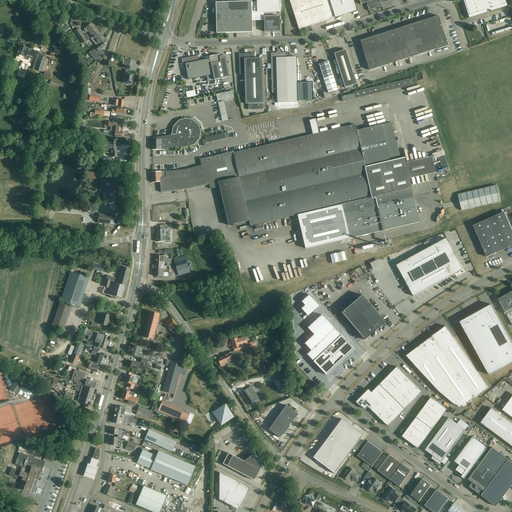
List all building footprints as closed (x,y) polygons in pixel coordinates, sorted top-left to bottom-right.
[(251,2),(216,3),(216,18),(217,18),(217,19),(216,19),(216,21),(217,21),(216,28),(216,33),(229,33),(232,33),(234,33),(237,33),(239,33),(242,33),(244,33),(247,32),(252,32),(252,21),(251,13),(280,12),(279,0),(256,0),(257,2),(251,2)] [(292,0),(289,1),(299,30),(335,18),(328,0),(292,0)] [(353,0),(328,0),(335,18),(357,11),(353,0)] [(368,10),(368,11),(375,8),(382,6),(379,6),(378,4),(381,3),(381,4),(390,1),(390,0),(358,0),(360,5),(367,3),(368,5),(367,5),(366,5),(368,10)] [(464,0),(470,18),(507,6),(504,0),(464,0)] [(264,17),(264,32),(280,32),(279,16),(264,17)] [(360,41),(369,70),(447,45),(438,16),(360,41)] [(66,18),(59,26),(62,28),(68,20),(66,18)] [(88,31),(93,37),(98,32),(91,23),(87,27),(85,29),(84,30),(86,32),(87,32),(88,31)] [(80,39),(84,37),(79,29),(75,32),(80,39)] [(93,37),(99,44),(104,40),(98,32),(93,37)] [(84,37),(80,39),(83,44),(90,39),(87,35),(86,35),(84,37)] [(99,44),(91,51),(93,54),(97,50),(98,51),(105,46),(104,45),(107,43),(104,40),(99,44)] [(20,46),(19,50),(17,54),(24,57),(24,59),(29,61),(30,58),(36,60),(38,60),(35,70),(42,72),(45,63),(46,58),(37,55),(38,52),(35,51),(34,51),(27,49),(28,48),(20,46)] [(61,50),(55,48),(53,54),(59,56),(61,50)] [(334,54),(344,88),(356,84),(345,50),(334,54)] [(254,53),(239,54),(239,74),(244,74),(245,104),(248,104),(248,110),(263,110),(263,104),(262,63),(262,58),(254,58),(254,53)] [(271,64),(267,64),(267,69),(271,69),(271,81),(272,88),(272,93),(276,93),(277,103),(298,102),(298,101),(313,101),(313,83),(297,83),(297,62),(296,57),(285,58),(285,53),(284,53),(271,53),(271,58),(271,64)] [(188,80),(213,75),(209,59),(199,61),(198,55),(182,58),(182,59),(183,59),(184,60),(183,63),(184,69),(185,70),(186,70),(188,80)] [(213,75),(213,77),(214,80),(229,77),(225,56),(220,57),(219,55),(209,57),(209,59),(213,75)] [(328,93),(337,90),(328,61),(319,64),(328,93)] [(129,70),(126,70),(125,73),(126,73),(125,83),(127,84),(127,85),(131,85),(131,84),(132,84),(133,75),(134,74),(129,73),(129,70)] [(414,85),(413,78),(353,92),(353,94),(341,96),(342,102),(414,85)] [(66,84),(51,80),(50,84),(65,88),(66,84)] [(216,95),(217,102),(234,98),(232,91),(216,95)] [(112,99),(111,105),(113,105),(113,106),(123,107),(124,100),(120,100),(112,99)] [(220,105),(223,121),(229,120),(227,104),(220,105)] [(113,105),(111,105),(108,105),(108,108),(112,109),(112,112),(123,114),(124,114),(125,107),(123,107),(113,106),(113,105)] [(186,148),(187,148),(193,145),(199,140),(201,132),(198,125),(193,120),(185,118),(178,121),(173,126),(172,130),(173,131),(172,134),(173,135),(171,135),(163,136),(152,138),(152,150),(167,150),(167,149),(186,147),(186,148)] [(113,119),(113,122),(109,122),(108,126),(111,127),(110,134),(115,136),(115,137),(122,138),(123,132),(121,132),(121,128),(122,128),(123,123),(117,123),(117,120),(113,119)] [(181,170),(151,172),(152,183),(160,182),(161,193),(187,190),(209,185),(210,189),(219,187),(228,226),(234,224),(248,221),(249,221),(249,223),(250,226),(249,226),(250,227),(250,226),(255,225),(256,230),(263,228),(262,223),(297,215),(305,249),(349,239),(377,232),(419,222),(409,179),(435,173),(432,157),(405,163),(404,158),(399,159),(391,123),(357,131),(356,125),(318,134),(315,119),(309,121),(313,135),(234,153),(233,152),(205,158),(200,160),(201,165),(181,170)] [(205,137),(206,143),(226,139),(225,133),(205,137)] [(111,157),(113,157),(118,158),(118,157),(118,154),(118,151),(116,151),(116,149),(117,149),(117,142),(110,142),(110,143),(103,143),(103,153),(111,153),(111,157)] [(111,200),(116,201),(118,179),(108,178),(106,200),(111,200)] [(458,195),(459,200),(462,211),(501,202),(497,186),(458,195)] [(511,230),(504,212),(473,226),(487,257),(496,253),(508,247),(508,248),(511,246),(511,230)] [(98,214),(98,218),(98,223),(115,225),(116,216),(98,214)] [(156,230),(156,242),(164,241),(164,236),(166,236),(165,230),(167,229),(167,225),(160,225),(160,230),(156,230)] [(397,265),(414,297),(455,274),(454,274),(453,272),(456,271),(457,273),(461,271),(460,269),(461,268),(460,266),(461,265),(446,239),(397,265)] [(218,259),(214,247),(208,249),(211,261),(218,259)] [(332,263),(347,260),(345,251),(330,255),(332,263)] [(178,276),(190,272),(185,256),(174,260),(178,276)] [(374,260),(378,269),(388,265),(385,256),(374,260)] [(92,270),(102,273),(104,267),(94,263),(92,270)] [(121,298),(129,269),(122,266),(117,284),(114,283),(115,278),(107,276),(104,287),(108,289),(107,294),(121,298)] [(61,300),(80,307),(89,278),(70,272),(61,300)] [(511,291),(498,299),(511,325),(511,291)] [(359,335),(364,340),(386,322),(381,316),(381,317),(362,295),(342,313),(360,334),(359,335)] [(307,307),(303,311),(310,318),(321,308),(311,297),(303,304),(307,307)] [(52,327),(63,331),(71,307),(60,303),(52,327)] [(460,322),(489,375),(511,362),(511,341),(492,305),(489,306),(462,321),(460,322)] [(143,337),(147,338),(153,340),(158,319),(161,320),(162,314),(148,311),(143,337)] [(99,324),(107,326),(110,316),(103,313),(100,324),(99,324)] [(341,335),(321,315),(307,328),(314,335),(304,344),(311,351),(307,355),(313,361),(313,362),(326,375),(338,365),(338,364),(342,360),(343,361),(343,360),(354,349),(341,336),(341,335)] [(164,323),(169,330),(172,334),(179,328),(171,318),(164,323)] [(446,326),(437,333),(406,356),(439,392),(454,404),(460,407),(488,388),(446,326)] [(93,334),(92,337),(95,338),(109,342),(110,337),(102,335),(98,333),(97,335),(93,334)] [(95,338),(92,337),(92,340),(100,343),(98,347),(106,350),(109,342),(95,338)] [(235,351),(231,352),(232,354),(235,353),(242,351),(241,350),(240,346),(243,345),(248,343),(246,337),(238,339),(237,338),(231,340),(235,351)] [(79,341),(74,354),(78,356),(81,349),(80,349),(81,345),(82,346),(84,343),(79,341)] [(135,356),(141,358),(143,359),(144,355),(141,354),(141,352),(144,353),(145,348),(141,347),(140,347),(133,345),(130,355),(135,356)] [(225,356),(218,360),(221,367),(225,365),(224,364),(224,363),(227,361),(228,362),(235,359),(232,354),(231,352),(229,353),(224,355),(225,356)] [(94,361),(93,363),(103,366),(107,357),(99,353),(98,356),(99,357),(97,362),(94,361)] [(70,363),(75,365),(79,357),(78,356),(74,354),(70,363)] [(149,355),(149,356),(144,355),(143,359),(147,360),(146,361),(155,364),(154,365),(156,366),(156,364),(158,358),(149,355)] [(103,366),(93,363),(91,362),(88,368),(100,373),(103,366)] [(130,368),(135,370),(138,370),(140,363),(137,362),(136,363),(132,362),(130,368)] [(422,392),(397,367),(372,393),(369,390),(356,402),(366,410),(368,407),(388,426),(422,392)] [(72,379),(71,382),(76,383),(76,384),(83,385),(83,386),(86,386),(94,389),(96,383),(92,381),(92,382),(90,381),(87,380),(86,380),(84,380),(86,373),(77,371),(76,374),(74,380),(72,379)] [(173,395),(178,375),(168,372),(163,392),(173,395)] [(128,375),(125,383),(128,383),(127,387),(133,389),(137,390),(138,385),(134,384),(131,383),(133,377),(128,375)] [(10,390),(18,394),(21,388),(34,394),(38,387),(17,376),(10,390)] [(82,398),(82,397),(91,400),(94,389),(86,386),(85,388),(82,387),(81,389),(79,396),(79,397),(82,398)] [(246,389),(241,393),(249,405),(254,402),(254,401),(259,398),(251,387),(246,390),(246,389)] [(123,390),(121,398),(128,401),(127,403),(133,405),(135,405),(137,398),(131,396),(132,395),(130,394),(131,392),(128,391),(123,390)] [(91,400),(82,397),(82,398),(79,397),(78,401),(82,403),(90,405),(91,400)] [(402,437),(418,449),(447,410),(431,398),(402,437)] [(190,413),(162,402),(157,413),(186,425),(190,413)] [(286,405),(268,430),(280,438),(297,413),(286,405)] [(116,406),(114,413),(129,416),(130,417),(131,413),(125,412),(125,408),(116,406)] [(153,412),(139,406),(136,414),(150,419),(154,420),(156,416),(152,414),(153,412)] [(220,410),(215,413),(218,418),(218,419),(221,423),(221,424),(228,419),(227,417),(229,416),(228,414),(229,413),(225,406),(220,409),(219,410),(220,410)] [(481,423),(511,446),(511,423),(492,409),(481,423)] [(129,416),(114,413),(112,423),(121,425),(122,423),(123,424),(126,423),(127,423),(129,416)] [(432,459),(440,465),(446,457),(465,430),(449,418),(425,450),(433,456),(432,459)] [(342,419),(313,458),(335,474),(363,435),(342,419)] [(117,437),(121,439),(127,441),(128,437),(122,435),(122,431),(118,430),(118,429),(111,428),(110,434),(118,435),(117,437)] [(149,430),(144,440),(172,452),(176,442),(149,430)] [(121,439),(117,437),(117,438),(110,437),(110,445),(121,446),(121,439)] [(464,479),(487,448),(473,437),(454,462),(459,465),(456,470),(463,475),(461,477),(462,477),(464,478),(464,479)] [(368,442),(358,456),(372,467),(383,452),(368,442)] [(469,487),(481,496),(508,460),(492,447),(468,480),(472,483),(469,487)] [(96,448),(92,459),(92,460),(97,462),(99,456),(100,449),(96,448)] [(151,469),(156,456),(142,450),(137,463),(151,469)] [(159,451),(158,451),(156,456),(151,469),(150,470),(187,485),(195,467),(159,451)] [(11,468),(9,476),(22,480),(23,481),(20,489),(34,494),(44,466),(45,462),(19,453),(16,464),(15,464),(18,465),(18,466),(26,469),(25,473),(11,468)] [(254,480),(260,468),(252,455),(243,461),(228,453),(223,464),(254,481),(254,480)] [(378,471),(390,480),(402,464),(390,455),(378,471)] [(511,485),(511,462),(508,460),(481,496),(496,507),(511,485)] [(89,467),(87,466),(83,479),(94,482),(98,470),(96,469),(98,463),(91,461),(89,467)] [(402,464),(390,480),(399,487),(411,471),(402,464)] [(350,467),(343,477),(349,481),(351,479),(355,482),(360,477),(355,473),(356,472),(350,467)] [(369,472),(365,477),(369,481),(366,485),(367,486),(368,487),(367,488),(369,490),(369,491),(371,493),(372,492),(374,490),(376,492),(380,486),(378,485),(380,482),(374,478),(372,481),(371,479),(374,475),(369,472)] [(219,500),(235,508),(235,507),(236,508),(237,508),(238,507),(239,507),(239,506),(240,507),(249,489),(219,473),(219,500)] [(109,474),(108,482),(115,483),(116,478),(120,479),(120,476),(109,474)] [(410,495),(419,502),(431,485),(422,479),(410,495)] [(104,493),(110,496),(112,496),(113,496),(115,492),(114,491),(114,490),(113,489),(114,488),(107,485),(104,493)] [(143,486),(136,505),(152,511),(159,511),(167,496),(143,486)] [(390,486),(382,497),(389,502),(390,499),(395,503),(400,497),(395,493),(396,491),(394,490),(390,486)] [(425,506),(433,511),(439,511),(449,499),(437,490),(425,506)] [(308,497),(305,504),(313,507),(316,509),(320,511),(319,511),(326,511),(328,509),(323,506),(324,505),(319,503),(318,506),(314,504),(316,501),(308,497)] [(400,509),(403,511),(415,511),(416,510),(403,500),(400,505),(402,507),(400,509)] [(447,511),(466,511),(454,503),(447,511)]
